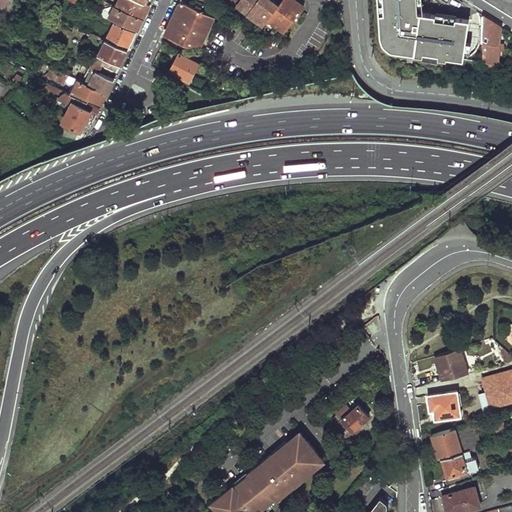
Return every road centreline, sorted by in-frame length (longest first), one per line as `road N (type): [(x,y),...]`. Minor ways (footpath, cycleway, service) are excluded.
road 1 (motorway): [(0,446),(30,303),(80,238),(191,191),(381,164),(409,153)]
road 2 (motorway): [(511,141),(405,123),(243,129),(127,158),(0,214)]
road 3 (motorway): [(0,248),(83,205),(191,169),(323,151),(409,153)]
road 4 (unclassified): [(511,260),(475,250),(444,256),(401,292),(394,309),(412,511)]
road 5 (tertiary): [(355,0),(359,50),(375,79),(395,90),(511,106)]
